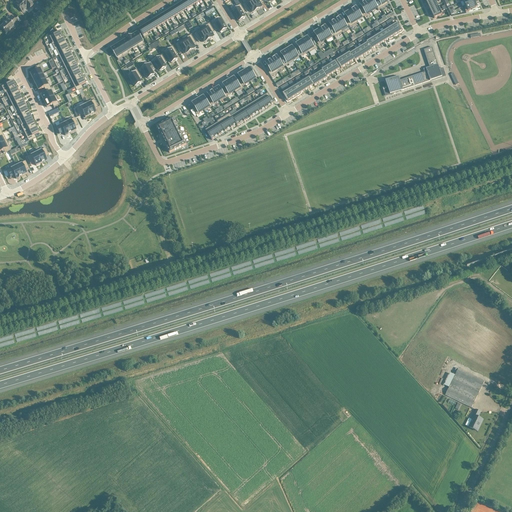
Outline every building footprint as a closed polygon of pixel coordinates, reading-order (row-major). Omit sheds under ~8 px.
[(18,0),(14,4),(21,11),(25,7),(28,10),(34,4),(33,3),(33,2),(31,0),(18,0)] [(250,0),(249,0),(242,5),(247,12),(249,10),(250,12),(252,11),(253,13),(257,11),(251,1),(250,0)] [(251,1),(257,11),(261,8),(260,6),(261,6),(260,4),(263,2),(261,0),(252,0),(251,0),(251,1)] [(370,0),(368,0),(366,2),(372,12),(377,8),(378,11),(381,9),(376,0),(374,2),(372,0),(371,1),(370,0)] [(376,0),(381,9),(389,4),(386,0),(376,0)] [(189,8),(185,1),(180,4),(185,10),(189,8)] [(436,1),(428,5),(430,9),(438,5),(436,1)] [(475,8),(475,7),(477,7),(475,1),(463,7),(466,12),(472,9),(472,10),(475,8)] [(363,9),(360,10),(364,16),(372,12),(366,2),(362,4),(363,6),(361,7),(363,9)] [(40,3),(37,6),(40,9),(43,12),(46,10),(43,7),(40,3)] [(185,10),(180,4),(176,7),(180,13),(185,10)] [(240,4),(232,10),(239,21),(245,18),(243,14),(246,13),(240,4)] [(438,5),(430,9),(432,14),(440,10),(438,5)] [(180,13),(176,7),(171,9),(175,16),(180,13)] [(175,16),(171,9),(167,12),(171,19),(175,16)] [(355,9),(351,11),(357,21),(364,16),(360,10),(358,11),(357,9),(356,10),(355,9)] [(440,10),(432,14),(434,19),(442,15),(440,10)] [(347,18),(345,19),(349,26),(350,28),(358,23),(357,21),(351,11),(346,14),(347,15),(346,16),(347,18)] [(171,19),(167,12),(162,15),(166,22),(171,19)] [(166,22),(162,15),(157,18),(162,25),(166,22)] [(5,22),(0,27),(6,33),(7,35),(10,32),(9,30),(14,26),(15,27),(18,24),(11,16),(5,22)] [(162,25),(157,18),(153,21),(157,27),(162,25)] [(340,18),(335,21),(341,30),(342,30),(349,26),(345,19),(343,21),(342,19),(341,20),(340,18)] [(220,20),(212,25),(216,31),(219,29),(221,33),(226,29),(220,20)] [(375,24),(372,26),(373,29),(380,24),(378,22),(377,20),(374,22),(375,24)] [(157,27),(153,21),(148,24),(152,30),(157,27)] [(332,27),(330,29),(334,36),(335,37),(343,32),(342,30),(341,30),(335,21),(331,23),(332,25),(331,26),(332,27)] [(397,23),(393,26),(398,35),(403,32),(400,27),(397,23)] [(152,30),(148,24),(144,26),(148,33),(152,30)] [(210,24),(201,28),(209,40),(213,38),(212,36),(213,35),(212,33),(215,32),(210,24)] [(148,33),(144,26),(139,29),(144,38),(149,35),(148,33)] [(393,26),(389,29),(394,38),(398,35),(393,26)] [(324,27),(320,30),(326,40),(326,41),(334,36),(330,29),(328,30),(326,28),(325,29),(324,27)] [(201,28),(193,33),(198,42),(201,40),(202,42),(204,41),(205,43),(209,40),(201,28)] [(389,29),(384,31),(390,40),(394,38),(389,29)] [(317,37),(314,38),(318,45),(326,40),(320,30),(316,33),(317,34),(315,35),(317,37)] [(60,31),(49,37),(52,43),(63,38),(60,31)] [(384,31),(380,34),(385,42),(389,39),(389,40),(390,40),(384,31)] [(132,36),(138,46),(138,47),(139,48),(144,44),(143,42),(137,33),(136,32),(133,34),(134,35),(132,36)] [(380,34),(376,37),(380,44),(385,42),(380,34)] [(128,38),(127,39),(133,49),(132,49),(133,50),(138,47),(138,46),(132,36),(131,36),(131,35),(128,37),(128,38)] [(191,35),(183,40),(190,52),(194,49),(193,47),(195,47),(194,45),(196,43),(191,35)] [(376,37),(371,39),(376,47),(380,44),(376,37)] [(52,43),(51,44),(55,50),(56,50),(66,44),(63,38),(52,43)] [(306,38),(302,41),(309,52),(308,52),(309,53),(317,48),(312,40),(310,41),(309,39),(307,40),(306,38)] [(127,39),(122,42),(128,52),(132,49),(133,49),(127,39)] [(371,39),(367,42),(372,51),(372,50),(376,47),(371,39)] [(183,40),(175,45),(180,53),(183,51),(184,53),(185,52),(186,54),(190,52),(183,40)] [(299,48),(296,49),(300,56),(301,57),(308,52),(309,52),(302,41),(298,44),(299,45),(298,46),(299,48)] [(122,42),(117,45),(124,57),(129,54),(128,52),(122,42)] [(367,43),(363,46),(368,53),(372,51),(367,42),(367,43)] [(66,44),(56,50),(59,56),(70,51),(66,44)] [(117,45),(111,49),(118,60),(124,57),(117,45)] [(173,46),(164,51),(172,63),(177,60),(175,56),(178,54),(173,46)] [(363,46),(359,48),(363,56),(368,53),(363,46)] [(439,69),(432,47),(424,50),(430,67),(426,68),(427,72),(428,74),(423,76),(423,73),(425,73),(425,72),(397,82),(395,78),(398,77),(385,81),(390,94),(401,91),(442,77),(439,69)] [(291,48),(287,51),(293,60),(300,56),(296,49),(294,51),(293,49),(292,50),(291,48)] [(359,48),(354,51),(359,59),(363,56),(359,48)] [(70,51),(59,56),(62,63),(73,57),(70,51)] [(283,57),(281,59),(286,66),(293,61),(294,61),(293,60),(287,51),(282,53),(283,55),(282,56),(283,57)] [(350,53),(349,53),(355,61),(359,59),(354,51),(350,54),(350,53)] [(349,53),(345,55),(350,63),(354,61),(355,62),(355,61),(349,53)] [(162,55),(154,61),(160,71),(166,68),(164,64),(167,63),(162,55)] [(345,55),(341,58),(345,66),(350,63),(345,55)] [(73,57),(62,63),(65,69),(76,64),(73,57)] [(276,57),(271,60),(278,71),(286,66),(281,59),(279,60),(278,58),(277,59),(276,57)] [(341,58),(336,61),(341,69),(345,66),(341,58)] [(268,67),(266,68),(271,77),(279,72),(278,71),(271,60),(267,63),(268,64),(267,65),(268,67)] [(335,61),(331,64),(336,72),(340,69),(335,61)] [(150,63),(142,68),(145,73),(144,73),(146,77),(147,76),(148,79),(154,75),(152,72),(155,70),(150,63)] [(76,64),(65,69),(69,75),(79,70),(76,64)] [(331,64),(326,67),(331,75),(336,72),(331,64)] [(35,71),(30,74),(32,79),(43,74),(39,65),(34,68),(35,71)] [(326,67),(322,70),(327,78),(328,78),(327,77),(331,75),(326,67)] [(135,74),(130,77),(136,87),(141,83),(139,80),(142,78),(137,69),(133,71),(135,74)] [(248,69),(244,72),(250,82),(258,77),(254,70),(252,72),(251,70),(249,71),(248,69)] [(79,70),(69,75),(72,82),(82,77),(79,70)] [(323,71),(318,73),(323,81),(327,78),(322,70),(323,71)] [(241,79),(239,80),(243,86),(250,82),(244,72),(240,75),(241,76),(240,77),(241,79)] [(318,73),(314,76),(319,84),(323,81),(318,73)] [(43,74),(32,79),(35,85),(46,79),(43,74)] [(309,77),(309,78),(314,86),(319,84),(314,76),(310,79),(309,77)] [(82,77),(72,82),(76,91),(78,91),(83,88),(81,86),(86,83),(82,77)] [(309,78),(305,80),(309,88),(314,85),(314,86),(309,78)] [(46,79),(35,85),(38,90),(44,88),(45,91),(50,88),(46,79)] [(233,79),(229,81),(235,91),(236,93),(244,88),(243,86),(239,80),(236,81),(235,80),(234,80),(233,79)] [(305,80),(300,83),(305,91),(309,88),(305,80)] [(13,81),(1,87),(5,94),(6,93),(16,87),(13,81)] [(225,88),(223,89),(227,96),(235,91),(229,81),(225,84),(226,86),(224,86),(225,88)] [(300,83),(296,86),(301,95),(302,94),(301,93),(305,91),(300,83)] [(296,86),(292,88),(297,97),(301,95),(296,86)] [(16,87),(6,93),(9,99),(20,94),(16,87)] [(46,93),(41,96),(44,102),(54,96),(50,88),(45,91),(46,93)] [(218,88),(213,91),(220,101),(219,101),(220,102),(228,97),(227,96),(223,89),(221,91),(220,89),(219,90),(218,88)] [(292,88),(287,91),(293,100),(297,97),(292,88)] [(210,98),(208,99),(212,105),(219,101),(220,101),(213,91),(209,93),(210,95),(209,96),(210,98)] [(287,91),(283,94),(288,103),(293,100),(287,91)] [(268,93),(262,97),(268,107),(271,105),(274,103),(268,93)] [(20,94),(9,99),(12,106),(23,100),(20,94)] [(54,96),(44,102),(46,107),(52,105),(54,108),(59,105),(54,96)] [(262,97),(256,101),(262,111),(265,109),(267,108),(267,107),(268,107),(262,97)] [(202,98),(198,100),(204,110),(205,111),(213,106),(212,105),(208,99),(206,100),(205,99),(203,99),(202,98)] [(23,100),(12,106),(15,112),(26,107),(23,100)] [(90,101),(84,104),(85,105),(90,115),(95,113),(94,109),(98,107),(94,100),(90,102),(90,101)] [(195,107),(192,108),(196,115),(204,110),(198,100),(194,103),(195,105),(194,105),(195,107)] [(256,101),(249,105),(256,115),(259,113),(261,111),(262,111),(256,101)] [(80,107),(76,109),(79,117),(83,115),(85,118),(90,115),(85,105),(80,107)] [(249,105),(243,108),(249,118),(250,118),(252,117),(256,115),(249,105)] [(15,112),(14,112),(18,119),(19,119),(18,118),(29,113),(26,107),(15,112)] [(243,108),(237,112),(243,122),(244,122),(246,121),(246,120),(249,118),(243,108)] [(51,112),(48,114),(50,118),(53,116),(58,114),(60,113),(58,109),(56,110),(51,112)] [(231,116),(236,125),(237,126),(240,124),(243,122),(237,112),(231,116)] [(29,113),(18,118),(19,119),(22,125),(32,120),(29,113)] [(230,114),(224,117),(230,128),(231,128),(233,127),(236,125),(231,116),(230,114)] [(224,117),(217,121),(218,122),(224,132),(225,132),(227,131),(230,128),(224,117)] [(65,122),(70,133),(76,131),(74,127),(78,125),(74,118),(70,120),(70,119),(65,122)] [(173,118),(156,127),(160,134),(161,133),(167,146),(166,146),(169,153),(186,145),(183,138),(182,138),(176,126),(177,125),(173,118)] [(22,125),(20,125),(24,132),(36,126),(32,120),(22,125)] [(60,125),(56,127),(59,134),(64,132),(65,136),(70,133),(65,122),(64,121),(59,123),(60,125)] [(218,122),(212,126),(218,136),(219,136),(221,134),(224,132),(218,122)] [(36,126),(24,132),(29,142),(36,138),(35,136),(34,135),(39,133),(36,126)] [(212,126),(206,130),(212,140),(215,138),(218,136),(212,126)] [(7,142),(0,144),(0,151),(3,150),(5,153),(11,150),(7,142)] [(36,153),(41,163),(46,161),(45,157),(49,155),(45,148),(40,150),(41,151),(36,153)] [(31,155),(27,157),(30,165),(34,163),(36,166),(41,163),(36,153),(35,151),(30,154),(31,155)] [(16,166),(21,177),(26,174),(25,171),(29,169),(25,161),(21,163),(21,164),(19,165),(16,166)] [(7,170),(6,170),(10,178),(14,176),(16,179),(21,177),(16,166),(15,164),(10,167),(11,168),(8,170),(7,170)] [(458,369),(445,395),(472,408),(484,382),(458,369)] [(480,412),(476,410),(471,420),(472,421),(469,427),(477,431),(483,420),(478,417),(480,412)]
